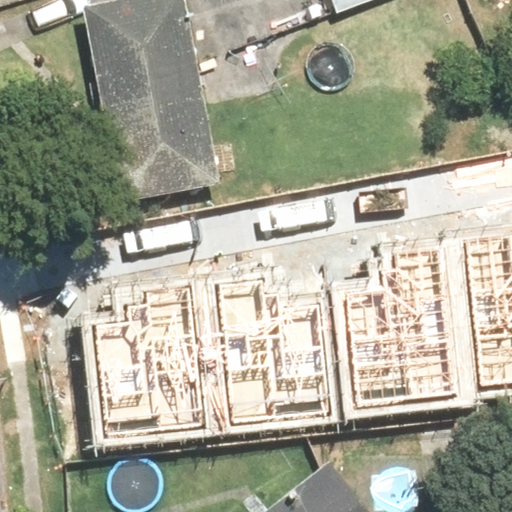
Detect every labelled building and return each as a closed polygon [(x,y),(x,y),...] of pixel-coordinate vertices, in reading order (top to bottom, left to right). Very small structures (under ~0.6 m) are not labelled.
[(214,190),(176,0),(171,0),(76,18),(113,209),(214,190)] [(337,0),(345,20),(394,0),(337,0)] [(511,0),(490,0),(511,25),(511,0)] [(483,384),(511,381),(511,245),(472,249),(483,384)] [(354,296),(362,400),(457,393),(446,258),(402,261),(405,292),(354,296)] [(237,420),(333,412),(324,308),(273,313),(271,282),(226,285),(237,420)] [(95,326),(104,430),(199,423),(188,288),(144,291),(147,322),(95,326)] [(349,511),(320,473),(266,511),(349,511)]
